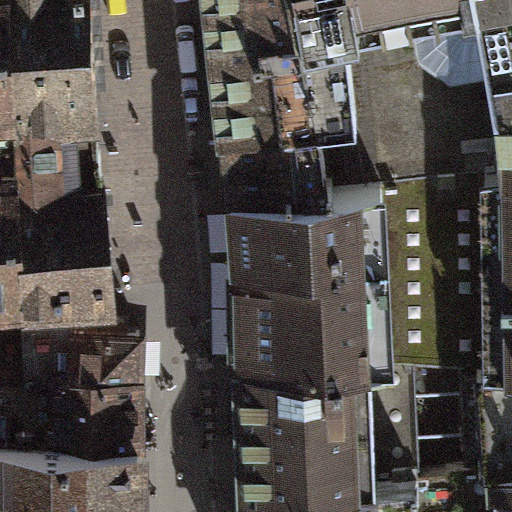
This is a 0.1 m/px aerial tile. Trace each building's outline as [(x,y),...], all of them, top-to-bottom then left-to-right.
[(0,0),(0,292),(24,290),(15,187),(11,0),(0,0)] [(11,0),(15,187),(103,179),(100,138),(90,0),(11,0)] [(300,0),(214,0),(228,120),(320,112),(356,108),(348,27),(348,25),(306,32),(300,0)] [(478,0),(300,0),(306,32),(348,25),(348,27),(478,3),(478,0)] [(511,0),(478,0),(478,3),(498,103),(511,103),(511,0)] [(498,103),(478,3),(348,27),(356,108),(320,112),(328,170),(333,170),(335,179),(384,175),(487,164),(503,162),(498,103)] [(487,164),(491,360),(511,361),(511,103),(498,103),(503,162),(487,164)] [(320,112),(228,120),(232,185),(335,179),(333,170),(328,170),(320,112)] [(487,164),(384,175),(392,355),(417,356),(467,359),(491,360),(487,164)] [(372,355),(392,355),(384,175),(335,179),(232,185),(239,255),(241,348),(241,355),(372,355)] [(15,187),(24,290),(113,285),(103,179),(15,187)] [(29,370),(74,369),(74,317),(74,313),(26,314),(29,370)] [(74,369),(140,369),(141,328),(126,329),(125,317),(74,317),(74,369)] [(247,491),(378,476),(372,355),(241,355),(247,491)] [(392,355),(372,355),(378,476),(419,473),(422,473),(422,467),(417,356),(392,355)] [(422,473),(465,467),(493,462),(511,459),(511,361),(491,360),(467,359),(472,461),(422,467),(422,473)] [(140,369),(74,369),(29,370),(29,389),(34,390),(33,435),(77,436),(77,439),(140,440),(140,369)] [(0,435),(33,435),(34,390),(29,389),(21,386),(0,385),(0,435)] [(0,507),(136,511),(140,511),(140,440),(77,439),(77,436),(33,435),(0,435),(0,507)] [(511,511),(511,459),(493,462),(496,511),(511,511)] [(496,511),(493,462),(465,467),(422,473),(419,473),(419,482),(415,482),(417,511),(496,511)] [(247,491),(248,511),(417,511),(415,482),(419,482),(419,473),(378,476),(247,491)]
